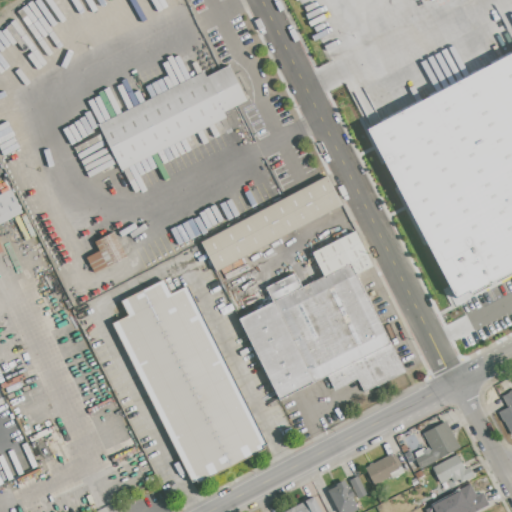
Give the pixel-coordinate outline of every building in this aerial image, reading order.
[(368,127),(511,50),(511,275),(460,304),(368,127)] [(99,125),(203,72),(205,77),(229,65),(246,100),(223,112),(226,117),(122,170),(99,125)] [(327,176),(342,205),(216,272),(201,243),(327,176)] [(0,194),(10,189),(22,213),(0,224),(0,194)] [(239,318),(273,302),(266,288),(294,274),(301,288),(324,277),(312,253),(355,232),(373,267),(356,276),(404,373),(364,393),(357,379),(334,390),(327,375),(279,399),(239,318)] [(114,233),(126,257),(94,273),(86,257),(99,251),(94,242),(114,233)] [(194,485),(113,323),(128,316),(121,302),(165,280),(172,294),(187,287),(267,448),(194,485)] [(511,430),(502,410),(507,407),(501,397),(511,390),(511,430)] [(460,448),(420,470),(414,459),(417,458),(414,453),(424,447),(425,450),(430,447),(422,434),(446,421),(460,448)] [(395,455),(404,472),(392,479),(391,477),(375,486),(365,468),(391,454),(392,456),(395,455)] [(457,454),(465,469),(468,467),(473,476),(461,483),(460,480),(454,484),(451,478),(440,483),(432,468),(457,454)] [(411,455),(418,468),(413,471),(406,458),(411,455)] [(421,471),(423,476),(417,479),(415,474),(421,471)] [(349,480),(356,476),(366,495),(359,499),(349,480)] [(411,481),(416,478),(419,483),(413,486),(411,481)] [(338,511),(328,491),(345,482),(348,488),(350,488),(354,496),(352,497),(356,505),(355,506),(357,510),(353,511),(338,511)] [(473,511),(457,511),(448,496),(470,484),(476,496),(482,493),(488,504),(473,511)] [(283,511),(313,497),(320,511),(283,511)]
